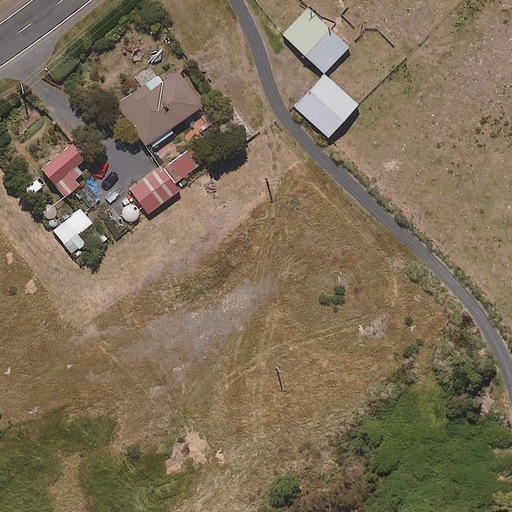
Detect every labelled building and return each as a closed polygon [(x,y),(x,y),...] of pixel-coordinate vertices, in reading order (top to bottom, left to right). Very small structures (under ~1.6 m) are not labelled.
[(352,47),(311,8),(286,34),(327,73),(352,47)] [(206,106),(181,72),(166,82),(161,76),(121,105),(153,149),(175,132),(173,129),(206,106)] [(361,105),(328,74),(298,106),(332,137),(361,105)] [(87,162),(72,144),(42,169),(64,196),(80,184),(72,174),(87,162)] [(163,163),(129,187),(149,215),(183,190),(178,183),(204,163),(193,150),(167,169),(163,163)] [(78,235),(92,223),(79,209),(53,231),(73,253),(85,243),(78,235)]
